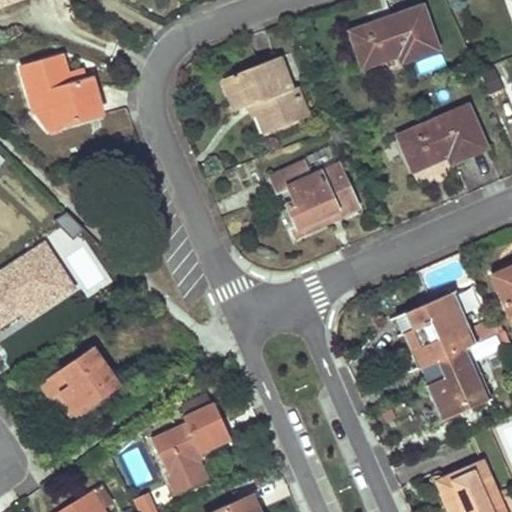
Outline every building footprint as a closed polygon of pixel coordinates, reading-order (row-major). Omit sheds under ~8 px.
[(384,27),(382,22),(348,34),(360,69),(398,56),(401,64),(436,52),(421,8),(390,19),(392,24),(384,27)] [(19,69),(25,91),(31,112),(47,108),(53,129),(58,128),(101,116),(91,81),(69,87),(61,57),(19,69)] [(221,82),(227,97),(233,113),(254,105),(259,117),(257,117),(263,134),(306,118),(295,89),(288,91),(280,69),(261,76),(258,67),(221,82)] [(47,108),(31,112),(48,136),(59,133),(58,128),(53,129),(47,108)] [(439,161),(437,156),(444,153),(449,164),(485,149),(467,108),(396,138),(410,173),(439,161)] [(277,195),(283,192),(299,226),(334,211),(338,219),(357,210),(338,167),(309,179),(302,164),(271,178),(277,195)] [(292,240),(338,219),(334,211),(299,226),(288,231),(292,240)] [(56,221),(73,240),(83,230),(66,212),(56,221)] [(77,287),(45,242),(0,273),(0,330),(20,317),(25,323),(77,287)] [(505,265),(489,272),(494,284),(510,277),(507,269),(505,265)] [(510,277),(494,284),(509,318),(511,316),(511,266),(507,269),(510,277)] [(476,343),(454,293),(449,295),(471,346),(476,343)] [(395,318),(417,369),(464,348),(471,346),(449,295),(429,303),(436,317),(427,321),(421,307),(395,318)] [(464,348),(417,369),(440,422),(461,413),(455,401),(462,398),(468,410),(487,401),(464,348)] [(52,399),(56,396),(61,394),(74,414),(115,387),(92,351),(42,384),(52,399)] [(188,429),(185,430),(181,432),(180,428),(153,439),(167,472),(207,455),(204,449),(229,438),(215,405),(184,418),(188,429)] [(449,511),(501,511),(480,463),(437,482),(449,511)] [(101,511),(89,492),(55,511),(101,511)] [(156,511),(151,496),(136,502),(139,511),(156,511)] [(258,511),(252,496),(215,511),(258,511)]
